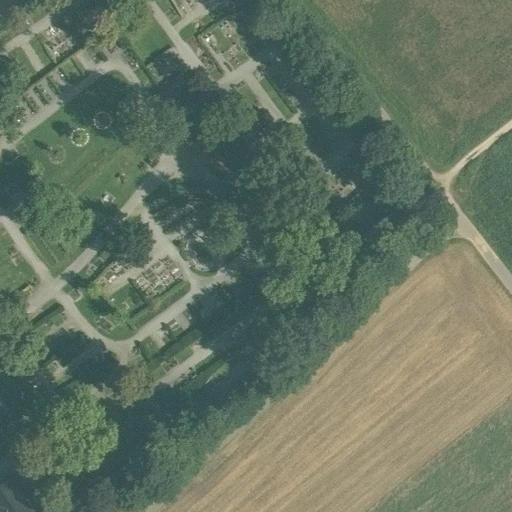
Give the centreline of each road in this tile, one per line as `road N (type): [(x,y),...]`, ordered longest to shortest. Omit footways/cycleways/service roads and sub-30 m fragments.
road 1 (track): [(150,511),(461,222)]
road 2 (track): [(286,0),(460,223)]
